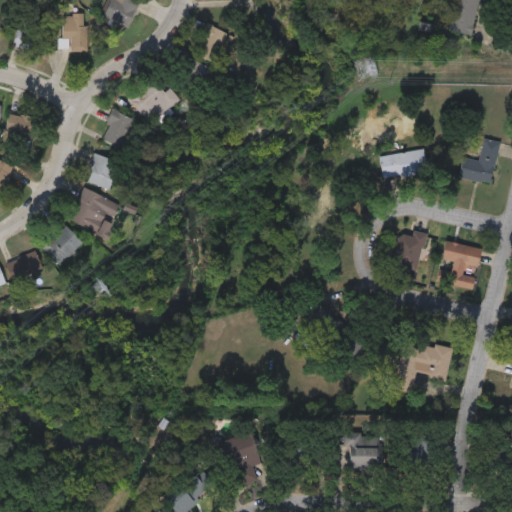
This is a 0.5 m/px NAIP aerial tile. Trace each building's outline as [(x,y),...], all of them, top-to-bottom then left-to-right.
[(136,0),(125,25),(101,13),(107,0),(136,0)] [(478,0),(473,34),(444,29),(448,0),(478,0)] [(85,47),(59,47),(59,11),(85,11),(85,47)] [(35,47),(12,43),(17,17),(39,21),(35,47)] [(191,49),(206,21),(225,31),(210,59),(191,49)] [(196,91),(173,80),(185,55),(208,66),(196,91)] [(167,86),(176,97),(149,120),(129,97),(152,78),(162,89),(167,86)] [(37,112),(32,134),(6,128),(11,106),(37,112)] [(132,115),(119,146),(99,138),(112,107),(132,115)] [(491,183),(459,176),(463,156),(478,160),(483,137),(499,140),(491,183)] [(382,177),(379,154),(425,148),(428,171),(382,177)] [(82,177),(93,150),(118,160),(107,187),(82,177)] [(0,157),(12,167),(0,183),(0,157)] [(67,216),(84,186),(111,201),(94,231),(67,216)] [(80,239),(58,262),(41,245),(64,223),(80,239)] [(417,271),(390,264),(398,232),(412,236),(413,230),(426,233),(417,271)] [(436,282),(439,269),(451,271),(453,261),(442,259),(445,240),(482,247),(474,289),(436,282)] [(40,265),(11,277),(4,261),(32,248),(40,265)] [(304,319),(321,302),(366,347),(349,364),(304,319)] [(404,344),(421,348),(422,342),(453,349),(447,377),(414,370),(410,390),(394,387),(404,344)] [(257,480),(235,486),(223,440),(253,432),(261,463),(253,465),(257,480)] [(380,432),(381,469),(347,470),(346,432),(380,432)] [(409,447),(418,447),(417,438),(437,438),(437,474),(409,474),(409,447)]
